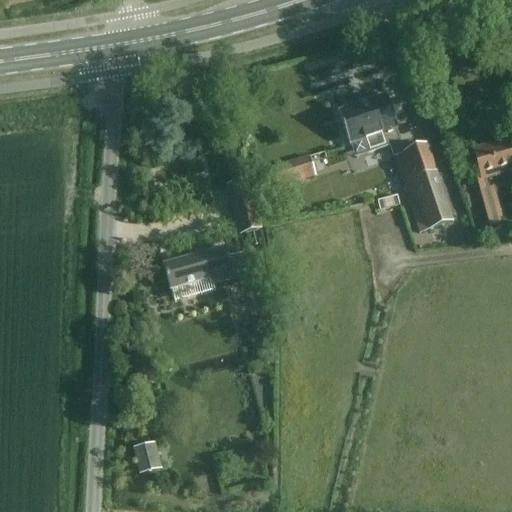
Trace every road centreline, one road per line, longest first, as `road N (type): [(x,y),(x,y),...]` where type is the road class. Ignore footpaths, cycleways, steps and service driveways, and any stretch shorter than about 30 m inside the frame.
road 1 (unclassified): [(99,511),(115,81),(124,42)]
road 2 (secondary): [(124,42),(301,0)]
road 3 (tertiary): [(511,60),(381,13),(368,0)]
road 4 (secondary): [(0,60),(124,42)]
